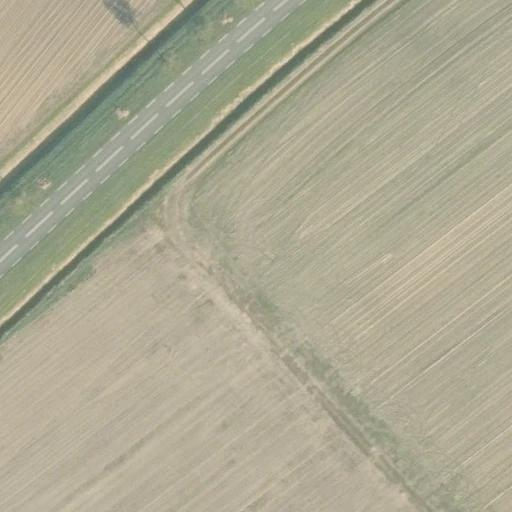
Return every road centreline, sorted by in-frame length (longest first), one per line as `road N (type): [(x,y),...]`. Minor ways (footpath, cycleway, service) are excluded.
road 1 (track): [(399,0),(262,107),(156,211),(432,511)]
road 2 (primary): [(0,261),(287,0)]
